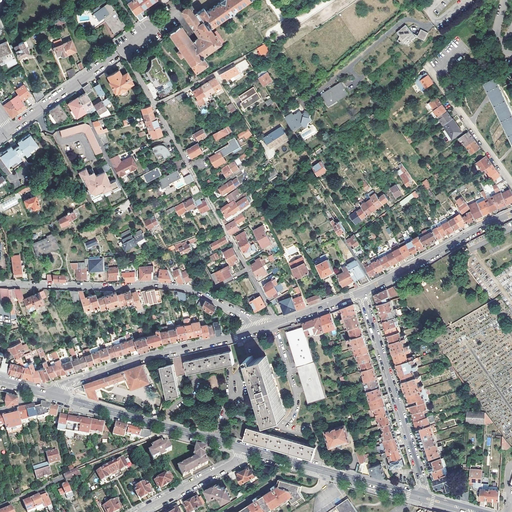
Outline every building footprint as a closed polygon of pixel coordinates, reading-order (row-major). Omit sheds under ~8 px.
[(142,9),(136,0),(131,0),(127,3),(135,14),(142,9)] [(136,0),(142,9),(154,0),(136,0)] [(192,41),(203,57),(203,54),(223,41),(215,29),(212,32),(208,26),(210,25),(211,26),(228,14),(229,15),(234,11),(233,10),(247,0),(221,0),(220,1),(220,2),(207,12),(204,8),(194,14),(189,7),(188,5),(181,11),(198,36),(192,41)] [(94,13),(99,19),(102,17),(114,32),(125,24),(109,2),(94,13)] [(56,27),(65,23),(63,16),(53,20),(56,27)] [(203,57),(192,41),(180,24),(168,33),(180,49),(177,52),(180,57),(183,54),(196,71),(207,63),(203,57)] [(406,24),(397,32),(400,35),(398,41),(403,44),(404,42),(410,37),(411,39),(415,36),(414,34),(406,24)] [(418,35),(417,37),(425,40),(428,32),(421,29),(418,35)] [(28,52),(29,52),(23,39),(18,43),(18,44),(13,46),(18,57),(23,54),(24,55),(29,53),(28,52)] [(62,43),(67,53),(76,49),(71,39),(62,43)] [(11,50),(7,40),(0,43),(0,60),(2,60),(0,55),(11,50)] [(270,48),(266,41),(255,48),(259,55),(270,48)] [(67,53),(62,43),(54,46),(57,54),(60,53),(61,56),(61,55),(67,53)] [(146,71),(145,71),(148,75),(149,74),(151,77),(149,78),(151,81),(152,81),(155,87),(159,85),(158,82),(165,81),(169,79),(170,79),(165,70),(163,70),(162,67),(163,67),(159,60),(159,61),(155,54),(151,57),(151,58),(151,59),(151,60),(151,61),(151,62),(151,63),(151,64),(150,64),(150,65),(150,66),(149,66),(149,67),(148,68),(148,69),(147,69),(147,70),(146,70),(146,71)] [(228,76),(237,71),(237,70),(236,69),(234,65),(219,73),(221,78),(227,75),(228,76)] [(75,74),(73,68),(67,70),(70,78),(75,74)] [(109,82),(115,93),(116,92),(117,93),(119,92),(120,93),(121,93),(122,94),(123,94),(124,94),(125,93),(126,92),(127,91),(127,90),(127,88),(133,84),(133,83),(127,72),(121,75),(118,69),(107,76),(110,81),(109,82)] [(273,80),(267,71),(263,73),(261,70),(257,73),(259,77),(261,79),(264,85),(273,80)] [(423,90),(434,83),(428,75),(426,77),(424,74),(422,76),(421,75),(420,78),(420,79),(416,81),(423,90)] [(222,87),(215,76),(208,81),(214,90),(219,86),(220,88),(222,87)] [(511,110),(496,78),(485,83),(511,137),(511,110)] [(208,81),(200,85),(206,94),(209,98),(212,96),(210,92),(214,90),(208,81)] [(158,96),(152,82),(147,84),(153,98),(158,96)] [(24,83),(16,89),(22,99),(31,93),(24,83)] [(92,91),(87,83),(82,87),(86,92),(87,94),(92,91)] [(93,86),(102,100),(105,104),(110,101),(107,97),(104,99),(102,94),(105,93),(99,83),(93,86)] [(324,96),(329,105),(347,94),(341,83),(330,90),(331,92),(324,96)] [(209,98),(206,94),(200,85),(197,88),(192,91),(194,94),(191,96),(197,105),(205,101),(209,98)] [(243,108),(260,97),(254,86),(239,95),(241,100),(242,101),(240,102),(243,108)] [(35,90),(32,91),(37,101),(43,96),(44,96),(42,90),(36,92),(35,90)] [(78,97),(86,111),(88,115),(96,110),(94,106),(93,105),(87,94),(86,92),(79,96),(78,97)] [(10,99),(19,111),(26,105),(18,94),(10,99)] [(86,111),(78,97),(68,103),(76,117),(86,111)] [(434,110),(442,104),(437,97),(427,104),(430,108),(432,107),(434,110)] [(19,111),(10,99),(3,104),(3,105),(8,111),(11,116),(19,111)] [(211,102),(216,110),(219,107),(214,99),(212,100),(212,101),(211,102)] [(96,110),(98,113),(107,108),(105,104),(102,100),(93,105),(94,106),(96,110)] [(173,105),(179,115),(183,112),(188,109),(182,100),(173,105)] [(235,109),(231,102),(227,105),(231,112),(235,109)] [(61,120),(68,117),(60,103),(53,108),(46,113),(48,126),(56,121),(56,122),(61,119),(61,120)] [(141,107),(145,119),(154,116),(151,108),(150,104),(141,107)] [(447,110),(442,104),(434,110),(429,114),(431,115),(434,112),(438,117),(447,110)] [(107,108),(98,113),(100,116),(110,114),(107,108)] [(444,125),(453,119),(447,110),(438,117),(437,118),(439,120),(444,125)] [(284,117),(292,129),(302,123),(307,125),(307,123),(311,122),(309,119),(310,115),(309,115),(310,113),(305,111),(304,112),(302,114),(300,111),(293,115),(289,118),(287,115),(284,117)] [(145,121),(148,129),(159,125),(156,118),(156,116),(154,116),(145,119),(143,120),(144,122),(145,121)] [(462,132),(453,119),(444,125),(440,127),(449,140),(454,137),(462,132)] [(92,121),(98,133),(107,130),(106,127),(102,129),(98,120),(92,121)] [(35,121),(32,124),(36,132),(41,128),(38,122),(35,121)] [(86,121),(61,129),(63,135),(83,129),(86,131),(97,154),(103,151),(90,123),(86,121)] [(159,125),(148,129),(149,131),(150,131),(152,136),(153,137),(162,134),(160,130),(159,125)] [(228,125),(213,134),(216,139),(228,132),(231,130),(228,125)] [(263,137),(270,148),(288,136),(281,126),(263,137)] [(37,144),(25,128),(13,137),(12,140),(14,143),(15,143),(11,146),(0,153),(0,155),(7,166),(14,161),(16,160),(17,162),(21,160),(19,157),(18,156),(21,154),(22,153),(24,152),(27,155),(31,153),(29,150),(31,149),(37,144)] [(193,134),(195,138),(198,136),(199,139),(207,134),(203,128),(193,134)] [(237,134),(241,139),(245,137),(246,138),(252,135),(248,128),(237,134)] [(466,146),(475,140),(469,131),(457,140),(459,143),(462,141),(466,146)] [(288,136),(270,148),(270,149),(288,138),(288,136)] [(215,167),(225,161),(224,158),(241,148),(236,138),(229,142),(230,145),(221,150),(220,148),(208,155),(215,167)] [(481,148),(475,140),(466,146),(471,153),(470,154),(470,155),(481,148)] [(198,143),(186,149),(188,154),(189,153),(192,157),(202,151),(202,150),(205,149),(202,145),(200,146),(198,143)] [(155,153),(158,152),(160,153),(162,157),(169,154),(167,149),(165,147),(162,144),(158,144),(152,146),(155,153)] [(270,151),(265,154),(268,159),(274,156),(270,151)] [(122,163),(121,161),(118,155),(110,159),(116,172),(119,176),(127,172),(125,168),(128,166),(130,170),(138,166),(132,155),(123,160),(124,162),(122,163)] [(492,164),(486,156),(477,162),(483,171),(485,169),(492,164)] [(327,168),(321,159),(319,160),(320,162),(312,167),(318,175),(327,168)] [(229,165),(228,164),(221,169),(226,176),(239,167),(234,161),(229,165)] [(89,191),(90,193),(93,199),(102,195),(101,193),(101,192),(104,191),(112,187),(113,189),(114,192),(122,188),(117,178),(111,181),(105,171),(112,167),(109,162),(97,168),(98,170),(99,173),(96,175),(94,172),(92,168),(87,171),(86,168),(79,172),(86,185),(87,184),(89,188),(87,188),(89,191)] [(492,164),(485,169),(496,184),(497,185),(500,182),(503,180),(492,164)] [(409,178),(411,176),(404,166),(401,169),(404,173),(400,176),(407,186),(412,182),(409,178)] [(158,167),(147,173),(144,174),(148,182),(162,174),(158,167)] [(265,174),(267,177),(276,171),(274,168),(265,174)] [(170,175),(160,180),(161,183),(163,187),(166,186),(166,187),(167,189),(165,190),(167,194),(177,189),(174,185),(170,187),(169,184),(181,177),(178,170),(177,171),(170,175)] [(276,171),(267,177),(269,181),(279,174),(276,171)] [(194,180),(191,174),(184,177),(188,184),(194,180)] [(232,180),(230,177),(218,186),(214,188),(216,191),(220,193),(222,192),(223,194),(240,182),(238,178),(239,177),(238,176),(232,180)] [(432,186),(427,179),(421,183),(423,185),(430,196),(433,194),(429,189),(432,186)] [(365,180),(361,183),(366,190),(370,187),(365,180)] [(39,196),(43,194),(36,182),(18,191),(19,194),(31,188),(33,192),(36,190),(39,196)] [(511,206),(511,191),(510,189),(505,192),(504,189),(506,187),(505,185),(502,187),(500,182),(497,185),(500,190),(501,192),(502,194),(507,204),(509,208),(511,206)] [(192,196),(201,191),(200,190),(197,184),(189,189),(192,196)] [(388,185),(397,196),(402,192),(400,190),(397,185),(393,187),(390,184),(388,185)] [(239,192),(237,188),(227,195),(225,196),(229,203),(237,198),(236,195),(239,192)] [(484,190),(481,192),(481,193),(485,197),(485,198),(486,199),(491,211),(507,204),(502,194),(501,192),(491,197),(490,194),(486,194),(484,190)] [(249,193),(247,191),(237,198),(229,203),(221,208),(227,216),(240,208),(241,208),(250,202),(246,195),(249,193)] [(384,192),(378,196),(383,203),(389,199),(384,192)] [(35,193),(30,195),(31,198),(30,198),(29,196),(26,197),(26,199),(25,200),(28,209),(29,209),(33,208),(35,209),(38,208),(38,206),(39,206),(35,193)] [(378,207),(371,197),(368,193),(365,194),(369,200),(366,202),(372,211),(378,207)] [(376,193),(371,197),(378,207),(383,203),(378,196),(376,193)] [(414,197),(412,193),(400,202),(402,206),(407,202),(414,197)] [(0,211),(1,212),(19,203),(15,196),(0,203),(0,211)] [(491,211),(486,199),(485,198),(485,197),(477,201),(477,202),(481,209),(483,215),(486,214),(491,211)] [(184,203),(188,210),(193,207),(197,205),(197,204),(195,202),(193,198),(184,203)] [(469,205),(466,202),(464,203),(460,198),(457,200),(461,205),(458,207),(462,214),(470,208),(469,205)] [(197,204),(197,205),(199,208),(201,213),(203,215),(208,212),(207,210),(210,208),(205,200),(202,202),(200,199),(195,202),(197,204)] [(175,207),(175,208),(179,214),(188,210),(184,203),(184,202),(175,207)] [(372,211),(366,202),(365,202),(361,205),(368,214),(372,211)] [(478,223),(484,220),(482,216),(483,215),(481,209),(477,202),(469,205),(470,208),(472,211),(473,213),(476,219),(478,223)] [(356,205),(359,209),(357,210),(363,218),(368,215),(368,214),(361,205),(360,203),(359,203),(356,205)] [(136,207),(134,204),(132,205),(131,206),(136,215),(137,214),(139,213),(137,210),(136,207)] [(458,215),(455,217),(461,226),(463,226),(465,229),(470,227),(467,222),(463,216),(461,214),(454,204),(452,206),(458,215)] [(70,212),(67,213),(58,219),(62,225),(66,223),(67,224),(70,222),(69,220),(76,216),(73,211),(73,210),(70,212)] [(356,223),(363,218),(357,210),(350,215),(356,223)] [(346,231),(340,221),(336,223),(333,219),(328,211),(326,212),(340,234),(346,231)] [(467,222),(476,219),(473,213),(472,211),(467,213),(468,215),(467,216),(466,216),(465,216),(464,215),(463,216),(467,222)] [(144,221),(148,229),(158,224),(161,229),(163,229),(155,215),(144,221)] [(461,226),(455,217),(454,218),(453,215),(452,215),(447,218),(457,234),(461,232),(458,228),(461,226)] [(231,234),(240,228),(237,223),(240,221),(238,217),(235,219),(235,220),(226,225),(230,233),(231,234)] [(457,234),(447,218),(440,221),(448,234),(451,232),(453,236),(457,234)] [(448,234),(440,221),(436,224),(443,237),(448,234)] [(431,227),(433,231),(440,243),(443,241),(441,238),(443,237),(436,224),(431,227)] [(263,225),(256,229),(258,233),(256,234),(259,239),(267,235),(264,229),(266,228),(265,227),(264,227),(263,225)] [(421,238),(433,231),(431,227),(418,234),(419,236),(421,238)] [(129,229),(120,234),(124,242),(126,248),(137,243),(136,242),(138,241),(139,245),(149,240),(147,236),(145,237),(144,235),(143,232),(142,232),(141,229),(132,234),(129,229)] [(241,246),(249,242),(247,238),(249,237),(246,231),(236,237),(238,240),(238,241),(241,246)] [(440,243),(433,231),(421,238),(425,246),(434,242),(436,245),(440,243)] [(58,247),(53,234),(47,236),(47,238),(32,243),(37,256),(47,253),(46,251),(58,247)] [(360,243),(355,234),(348,240),(347,241),(350,246),(352,244),(354,245),(355,247),(352,249),(356,255),(360,253),(364,250),(360,243)] [(229,240),(226,235),(217,240),(219,245),(220,245),(229,240)] [(271,242),(267,235),(259,239),(263,247),(265,246),(271,242)] [(425,246),(421,238),(419,236),(413,240),(419,250),(425,246)] [(419,250),(413,240),(411,237),(406,240),(413,253),(419,250)] [(178,244),(179,248),(182,254),(193,249),(190,243),(195,240),(194,238),(193,238),(183,242),(178,244)] [(249,242),(241,246),(244,252),(245,252),(246,253),(248,251),(250,250),(251,251),(253,250),(254,251),(257,249),(256,248),(257,248),(252,240),(249,242)] [(406,240),(399,244),(406,257),(407,256),(409,260),(410,259),(415,257),(413,253),(406,240)] [(385,252),(392,265),(394,268),(398,266),(396,262),(399,261),(392,248),(389,242),(387,243),(390,249),(385,252)] [(406,257),(399,244),(392,248),(399,261),(404,258),(406,257)] [(225,252),(228,257),(236,253),(232,247),(229,249),(228,247),(222,250),(223,252),(225,252)] [(392,265),(385,252),(378,256),(385,268),(387,272),(391,270),(389,266),(392,265)] [(214,253),(209,256),(213,263),(218,261),(217,259),(214,253)] [(236,253),(228,257),(231,263),(232,265),(236,263),(235,261),(239,259),(236,253)] [(20,255),(11,256),(13,274),(17,274),(17,275),(20,274),(21,273),(22,273),(20,255)] [(385,268),(378,256),(371,260),(378,273),(385,268)] [(309,273),(302,257),(290,263),(297,278),(309,273)] [(70,263),(72,269),(77,268),(77,279),(87,278),(87,282),(91,282),(90,276),(87,276),(87,274),(88,274),(88,272),(87,272),(87,268),(86,268),(85,263),(89,263),(89,260),(88,258),(85,258),(85,260),(85,262),(70,263)] [(103,258),(89,260),(89,263),(90,271),(104,269),(103,258)] [(252,265),(255,270),(263,266),(260,260),(261,260),(260,258),(254,261),(254,262),(254,263),(252,265)] [(336,274),(328,259),(315,266),(319,274),(322,273),(325,279),(335,274),(336,274)] [(347,265),(355,279),(359,277),(363,285),(363,284),(370,281),(361,266),(356,260),(347,265)] [(378,273),(371,260),(363,265),(364,268),(365,267),(370,277),(375,274),(376,278),(380,276),(378,273)] [(159,264),(158,273),(160,273),(160,280),(167,280),(173,281),(174,280),(168,270),(161,269),(161,266),(160,266),(160,264),(159,264)] [(230,265),(222,269),(227,278),(232,275),(230,269),(231,268),(230,265)] [(355,279),(347,265),(343,267),(345,272),(338,275),(343,285),(353,281),(355,284),(353,285),(355,288),(359,286),(355,279)] [(155,268),(154,266),(140,267),(140,274),(141,279),(152,278),(153,273),(155,273),(155,268)] [(263,266),(255,270),(258,276),(262,274),(263,275),(263,276),(267,273),(263,266)] [(120,267),(109,268),(109,280),(120,279),(120,267)] [(182,267),(180,268),(187,281),(192,278),(187,269),(183,272),(182,267)] [(172,271),(177,281),(187,284),(178,269),(172,271)] [(222,269),(213,274),(217,282),(219,281),(227,278),(222,269)] [(125,272),(126,281),(136,281),(135,279),(135,271),(125,272)] [(264,285),(267,291),(275,286),(272,281),(273,280),(272,278),(267,281),(266,281),(267,282),(267,283),(264,285)] [(284,281),(280,283),(283,288),(279,290),(281,293),(288,288),(284,281)] [(275,286),(267,291),(270,296),(274,295),(275,297),(279,294),(278,291),(279,290),(283,288),(280,283),(275,286)] [(393,286),(398,292),(401,290),(398,284),(393,286)] [(399,294),(398,292),(393,286),(388,289),(390,297),(399,294)] [(8,288),(0,287),(0,288),(1,304),(9,303),(8,289),(8,288)] [(136,290),(136,291),(141,306),(144,305),(144,304),(140,291),(140,289),(136,290)] [(150,290),(153,303),(161,300),(159,289),(154,290),(154,289),(153,289),(150,290)] [(390,297),(388,289),(375,295),(378,305),(389,301),(387,298),(390,297)] [(78,290),(69,290),(73,301),(81,299),(78,290)] [(78,290),(81,299),(84,309),(92,306),(89,296),(88,295),(85,297),(82,290),(78,290)] [(123,292),(127,302),(129,307),(135,305),(131,293),(130,290),(124,292),(123,292)] [(153,303),(150,290),(146,291),(145,291),(145,290),(140,291),(144,304),(148,302),(149,304),(153,303)] [(43,302),(44,302),(42,298),(39,292),(39,291),(23,299),(26,306),(34,302),(36,306),(37,306),(38,308),(45,305),(43,302)] [(115,291),(103,296),(107,306),(109,311),(121,307),(115,291)] [(118,294),(117,291),(115,291),(121,307),(121,308),(125,306),(124,303),(127,302),(123,292),(118,294)] [(136,291),(131,293),(135,305),(136,308),(141,306),(136,291)] [(177,291),(179,299),(187,299),(185,293),(177,291)] [(290,293),(289,291),(278,297),(279,299),(290,293)] [(100,307),(97,298),(95,294),(90,296),(89,296),(92,306),(92,307),(95,306),(96,308),(100,307)] [(307,299),(310,305),(322,300),(319,294),(307,299)] [(307,306),(302,295),(293,299),(297,309),(299,309),(307,306)] [(103,296),(97,298),(100,307),(100,309),(107,306),(103,296)] [(265,306),(260,296),(255,298),(253,296),(249,299),(250,301),(255,311),(265,306)] [(297,309),(293,299),(292,297),(280,302),(285,314),(291,312),(297,309)] [(214,306),(204,300),(201,298),(197,304),(203,308),(210,312),(214,306)] [(381,313),(394,309),(391,300),(389,301),(378,305),(381,313)] [(344,318),(357,314),(354,304),(341,309),(344,318)] [(396,308),(394,309),(381,313),(383,321),(398,316),(399,316),(396,308)] [(220,310),(212,322),(213,324),(215,334),(221,333),(218,320),(224,312),(220,310)] [(326,315),(321,317),(323,324),(326,331),(336,328),(331,313),(326,315)] [(349,329),(361,325),(357,314),(344,318),(342,319),(343,322),(347,321),(349,329)] [(386,329),(396,326),(399,325),(398,320),(399,319),(398,316),(383,321),(386,329)] [(184,324),(186,337),(194,335),(191,323),(191,321),(190,318),(189,317),(185,318),(184,319),(183,320),(183,323),(184,324)] [(304,327),(307,335),(313,332),(314,336),(324,333),(321,325),(323,324),(321,317),(309,322),(303,324),(304,327)] [(191,323),(194,335),(201,334),(200,326),(199,321),(191,323)] [(175,326),(176,328),(178,339),(186,337),(184,324),(175,326)] [(207,324),(200,326),(201,334),(202,337),(208,336),(209,335),(207,325),(207,324)] [(213,324),(207,325),(209,335),(210,335),(215,334),(213,324)] [(364,334),(361,325),(349,329),(352,338),(364,334)] [(388,335),(398,332),(397,330),(396,326),(386,329),(388,335)] [(287,331),(286,332),(309,403),(327,398),(307,335),(304,327),(288,332),(287,331)] [(176,328),(168,330),(170,340),(178,339),(176,328)] [(157,329),(158,332),(161,342),(170,340),(168,330),(160,332),(159,329),(157,329)] [(400,331),(398,332),(388,335),(390,343),(407,337),(406,334),(402,336),(400,331)] [(158,332),(145,335),(148,345),(161,342),(158,332)] [(367,344),(364,334),(352,338),(347,340),(348,342),(352,341),(353,345),(349,347),(350,349),(353,348),(354,348),(367,344)] [(134,340),(138,352),(139,351),(149,347),(148,345),(145,335),(134,340)] [(261,340),(260,337),(243,341),(247,355),(264,350),(263,346),(266,345),(265,341),(264,341),(263,340),(261,340)] [(407,340),(407,337),(390,343),(393,353),(410,347),(409,345),(405,346),(403,341),(407,340)] [(130,339),(127,341),(130,350),(133,349),(134,354),(138,353),(138,352),(134,340),(134,338),(130,339)] [(95,340),(99,350),(102,360),(110,357),(106,348),(105,344),(103,345),(104,348),(100,350),(98,344),(99,344),(97,339),(95,340)] [(127,341),(120,343),(123,353),(130,350),(127,341)] [(21,356),(24,355),(23,351),(21,352),(20,350),(23,349),(20,342),(7,348),(8,351),(11,350),(15,359),(21,356)] [(112,346),(106,348),(110,357),(117,355),(113,345),(113,343),(112,342),(110,343),(112,346)] [(120,343),(113,345),(117,355),(123,353),(120,343)] [(369,351),(367,344),(354,348),(356,356),(357,355),(369,351)] [(412,347),(410,347),(393,353),(397,364),(414,359),(413,355),(408,357),(406,352),(411,350),(411,348),(412,348),(412,347)] [(83,350),(85,355),(88,365),(90,364),(92,368),(96,367),(95,363),(91,353),(89,348),(83,350)] [(56,350),(53,351),(56,359),(56,360),(57,364),(54,365),(54,364),(52,365),(55,375),(60,373),(61,374),(66,372),(62,363),(61,360),(56,350)] [(99,350),(91,353),(95,363),(102,360),(99,350)] [(188,374),(235,363),(232,350),(222,353),(209,356),(190,360),(185,361),(188,374)] [(372,359),(369,351),(357,355),(360,363),(372,359)] [(69,356),(69,357),(74,369),(81,367),(77,358),(72,359),(71,355),(69,356)] [(85,355),(77,358),(81,367),(83,367),(85,371),(89,369),(88,365),(85,355)] [(248,357),(268,421),(285,416),(273,377),(266,356),(254,360),(253,356),(248,357)] [(69,361),(62,363),(66,372),(74,369),(69,357),(68,358),(69,361)] [(400,374),(413,370),(418,368),(417,365),(413,366),(412,362),(416,361),(415,358),(414,359),(397,364),(400,374)] [(374,367),(372,359),(360,363),(362,371),(363,370),(374,367)] [(44,365),(49,377),(55,375),(52,365),(51,364),(50,365),(50,366),(49,366),(47,361),(45,362),(44,360),(43,361),(44,365)] [(27,363),(29,367),(34,381),(38,380),(41,380),(37,370),(34,371),(32,363),(30,364),(29,362),(27,363)] [(10,363),(10,365),(8,373),(12,374),(15,375),(17,365),(10,363)] [(175,370),(174,364),(161,367),(167,398),(180,395),(178,386),(175,370)] [(25,367),(17,365),(15,375),(18,376),(22,377),(25,367)] [(36,368),(37,370),(41,380),(42,381),(50,378),(49,377),(44,365),(36,368)] [(151,383),(143,365),(123,372),(94,381),(72,389),(72,392),(96,400),(95,388),(125,378),(126,380),(128,380),(133,390),(151,383)] [(29,367),(25,367),(22,377),(28,379),(34,381),(29,367)] [(363,370),(366,381),(378,377),(374,367),(363,370)] [(402,381),(416,377),(413,370),(400,374),(402,381)] [(416,377),(402,381),(406,394),(420,390),(424,388),(423,385),(419,386),(417,380),(421,379),(420,376),(416,377)] [(368,391),(381,387),(378,377),(366,381),(365,381),(368,391)] [(384,395),(381,387),(368,391),(370,399),(384,395)] [(406,394),(409,403),(417,400),(418,404),(425,402),(424,397),(422,398),(420,390),(406,394)] [(17,395),(6,391),(5,397),(6,404),(17,402),(17,395)] [(386,404),(384,395),(370,399),(373,408),(386,404)] [(413,414),(428,409),(425,402),(418,404),(410,407),(413,414)] [(38,418),(38,419),(48,417),(50,406),(46,405),(41,404),(41,407),(38,408),(38,405),(35,406),(38,418)] [(378,416),(389,413),(386,404),(373,408),(371,409),(373,414),(377,413),(378,416)] [(26,408),(29,419),(32,418),(33,419),(38,418),(35,406),(33,406),(26,408)] [(50,406),(48,417),(57,418),(57,416),(60,417),(60,416),(62,408),(56,407),(50,406)] [(18,413),(20,421),(29,419),(26,408),(24,408),(17,410),(18,413)] [(415,421),(429,416),(429,415),(427,416),(426,411),(428,411),(428,409),(413,414),(415,421)] [(485,413),(467,412),(466,423),(484,423),(485,413)] [(485,413),(485,424),(493,422),(485,412),(485,413)] [(5,424),(7,430),(12,428),(13,430),(17,430),(16,427),(22,426),(20,421),(18,413),(11,414),(10,415),(3,417),(5,424)] [(380,425),(392,422),(389,413),(378,416),(377,417),(380,425)] [(418,429),(430,425),(429,422),(435,421),(433,415),(429,416),(415,421),(418,429)] [(60,417),(58,430),(65,431),(68,417),(60,416),(60,417)] [(68,417),(65,431),(89,436),(89,434),(92,421),(88,421),(77,418),(77,419),(70,418),(68,417)] [(92,421),(89,434),(91,434),(90,436),(93,436),(94,434),(102,436),(103,431),(108,431),(104,425),(96,422),(92,421)] [(394,429),(392,422),(380,425),(382,433),(383,433),(394,429)] [(124,438),(127,426),(118,423),(115,423),(112,435),(124,438)] [(345,425),(325,431),(330,447),(338,445),(338,446),(342,444),(343,443),(350,441),(345,425)] [(420,438),(434,434),(431,425),(430,425),(418,429),(420,438)] [(127,434),(145,438),(152,435),(152,432),(142,430),(140,429),(129,426),(127,434)] [(247,427),(244,440),(312,459),(316,446),(308,444),(284,437),(256,429),(247,427)] [(384,440),(397,436),(398,436),(396,431),(395,432),(394,429),(383,433),(384,436),(380,437),(381,441),(384,440)] [(423,447),(437,443),(434,434),(420,438),(423,447)] [(503,435),(502,448),(507,449),(511,446),(503,435)] [(388,452),(400,448),(397,436),(384,440),(388,452)] [(163,444),(162,441),(152,446),(154,449),(149,452),(153,460),(160,456),(160,457),(166,454),(166,453),(171,450),(167,442),(163,444)] [(441,454),(437,443),(423,447),(427,459),(430,458),(440,455),(441,454)] [(206,448),(196,446),(194,454),(195,456),(197,456),(197,457),(178,467),(183,476),(191,472),(208,463),(205,458),(205,456),(205,453),(206,448)] [(383,454),(384,457),(390,455),(392,462),(390,463),(392,468),(393,467),(393,468),(405,464),(400,448),(388,452),(383,454)] [(365,455),(363,449),(355,452),(360,464),(358,472),(363,473),(365,465),(366,459),(365,455)] [(57,450),(46,453),(48,462),(49,464),(60,461),(57,450)] [(381,464),(383,468),(387,467),(386,464),(384,457),(383,454),(370,458),(366,459),(365,465),(367,466),(367,467),(369,468),(381,464)] [(390,455),(384,457),(386,464),(390,463),(392,462),(390,455)] [(440,455),(430,458),(432,464),(429,465),(431,471),(444,467),(440,455)] [(128,467),(124,458),(117,461),(121,469),(121,470),(128,467)] [(121,469),(117,461),(117,460),(110,464),(115,472),(121,469)] [(37,478),(52,475),(49,464),(48,462),(34,466),(37,478)] [(115,472),(110,464),(104,467),(109,476),(115,472)] [(365,465),(363,473),(374,476),(383,479),(385,475),(383,468),(381,464),(369,468),(367,467),(367,466),(365,465)] [(434,478),(446,474),(448,474),(446,466),(444,467),(431,471),(434,478)] [(109,476),(104,467),(103,467),(104,468),(97,472),(102,481),(109,477),(109,476)] [(244,470),(248,479),(256,475),(252,469),(250,469),(249,467),(244,470)] [(81,474),(78,469),(63,475),(66,480),(81,474)] [(241,483),(248,479),(244,470),(238,473),(239,475),(238,476),(241,483)] [(481,489),(481,485),(482,470),(470,470),(469,484),(473,485),(473,486),(474,487),(475,488),(477,489),(481,489)] [(162,475),(167,485),(172,482),(171,479),(173,478),(170,473),(168,473),(167,472),(162,475)] [(448,479),(446,474),(434,478),(437,489),(441,488),(442,491),(445,490),(445,491),(451,489),(449,483),(450,483),(449,478),(448,479)] [(167,485),(162,475),(156,478),(157,479),(155,480),(158,486),(160,485),(161,488),(167,485)] [(255,486),(264,480),(260,476),(258,477),(259,479),(253,483),(255,486)] [(271,511),(292,499),(294,503),(303,497),(299,491),(301,485),(281,480),(279,485),(275,484),(274,484),(270,487),(271,489),(260,497),(259,496),(258,496),(257,496),(252,499),(253,501),(237,511),(271,511)] [(140,484),(146,496),(151,493),(150,490),(151,489),(148,483),(146,484),(145,482),(140,484)] [(71,497),(74,495),(73,491),(71,492),(67,483),(62,486),(63,489),(59,491),(60,494),(64,492),(67,497),(70,495),(71,497)] [(141,498),(146,496),(140,484),(135,487),(136,489),(135,490),(138,496),(140,495),(141,498)] [(223,503),(233,498),(227,487),(223,489),(221,489),(219,488),(217,484),(206,490),(211,499),(219,495),(223,503)] [(485,500),(488,500),(489,489),(483,489),(483,485),(481,485),(481,489),(480,505),(483,506),(485,507),(485,500)] [(489,489),(488,500),(499,501),(500,490),(489,489)] [(457,499),(468,502),(469,491),(461,491),(461,496),(459,495),(457,496),(457,499)] [(40,495),(45,508),(49,506),(51,511),(52,511),(54,511),(47,493),(40,495)] [(32,499),(36,509),(37,511),(45,508),(40,495),(32,499)] [(191,498),(196,508),(203,504),(198,495),(195,496),(191,498)] [(196,508),(191,498),(186,500),(187,501),(184,502),(189,511),(196,508)] [(357,511),(348,498),(342,502),(344,505),(348,503),(350,506),(348,507),(351,511),(357,511)] [(27,511),(28,511),(36,509),(32,499),(31,499),(27,501),(26,500),(24,500),(25,502),(23,502),(27,510),(27,511)] [(110,502),(115,511),(120,510),(119,509),(121,508),(117,499),(110,502)] [(206,503),(210,511),(214,511),(208,501),(206,503)] [(115,511),(110,502),(103,506),(106,511),(115,511)] [(342,502),(330,510),(330,511),(332,511),(337,509),(339,511),(351,511),(348,507),(350,506),(348,503),(344,505),(342,502)]
